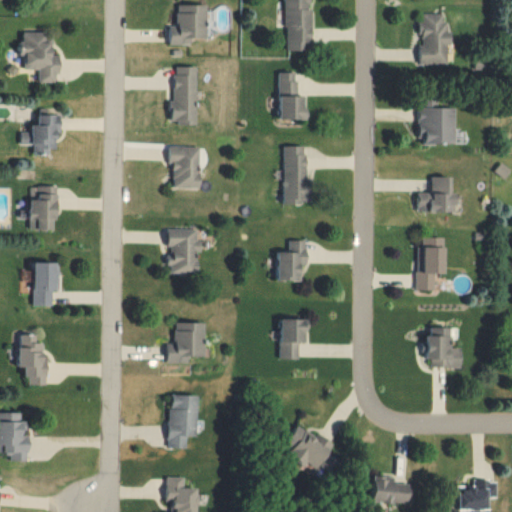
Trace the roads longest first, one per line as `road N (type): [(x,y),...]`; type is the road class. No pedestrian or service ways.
road 1 (residential): [(94,511),(114,471),(116,0)]
road 2 (residential): [(366,0),(365,381),(377,413)]
road 3 (residential): [(377,413),(410,425),(511,425)]
